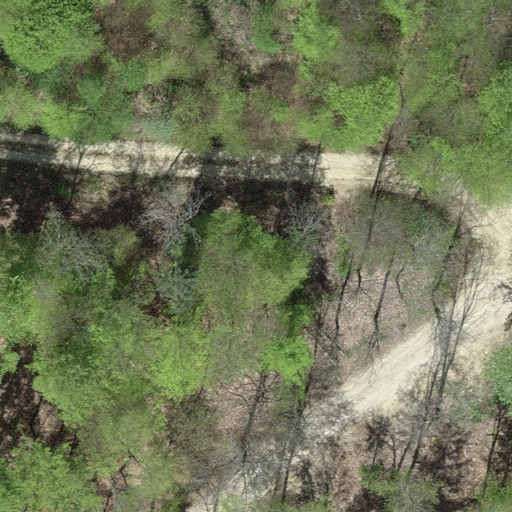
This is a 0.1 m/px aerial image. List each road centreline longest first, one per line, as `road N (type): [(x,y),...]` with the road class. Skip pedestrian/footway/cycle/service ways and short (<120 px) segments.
road 1 (track): [(511,221),(424,174),(0,139)]
road 2 (track): [(206,511),(511,279)]
